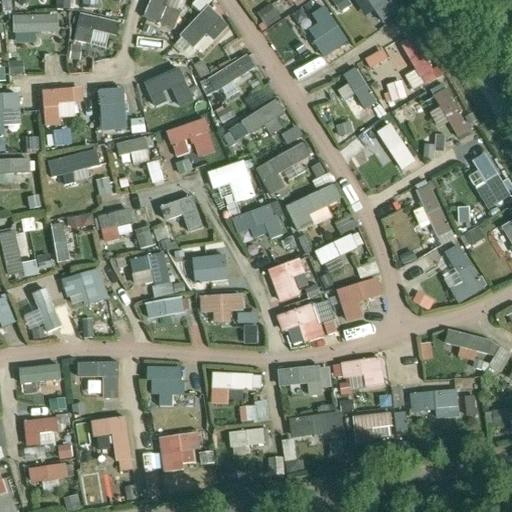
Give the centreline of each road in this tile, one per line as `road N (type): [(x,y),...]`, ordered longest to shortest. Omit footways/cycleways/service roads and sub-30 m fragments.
road 1 (residential): [(284,351),(204,188),(134,204)]
road 2 (unclassified): [(511,477),(264,511)]
road 3 (residential): [(146,0),(125,79),(30,86)]
road 4 (residential): [(295,94),(367,213)]
road 5 (residential): [(132,347),(268,352)]
road 6 (residential): [(367,213),(407,334)]
road 7 (residential): [(5,356),(132,347)]
